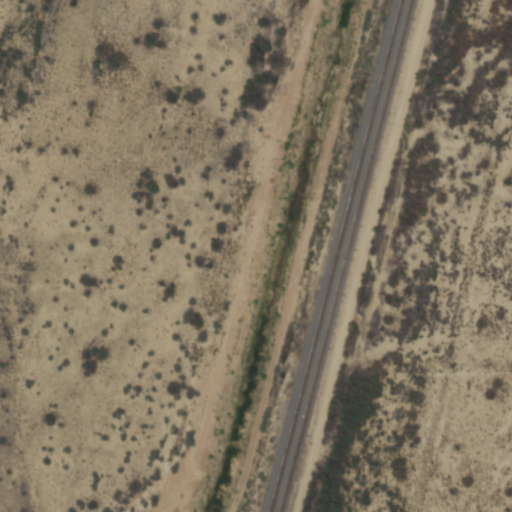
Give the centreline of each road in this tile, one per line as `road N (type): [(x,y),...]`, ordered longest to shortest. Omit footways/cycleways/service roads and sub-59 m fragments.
road 1 (track): [(477,0),(353,511)]
road 2 (track): [(454,511),(511,263)]
